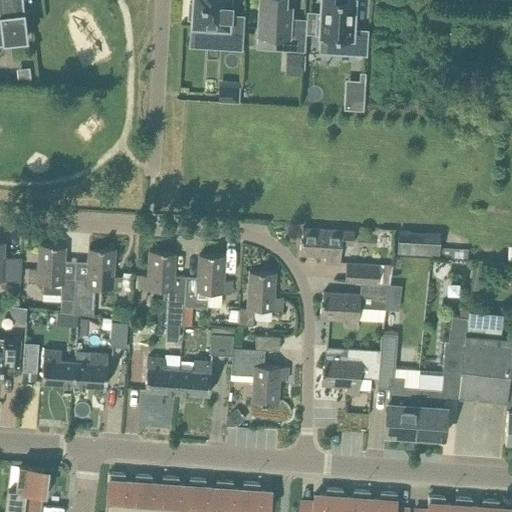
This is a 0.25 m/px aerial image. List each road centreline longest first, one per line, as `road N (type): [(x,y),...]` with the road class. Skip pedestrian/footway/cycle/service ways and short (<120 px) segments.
road 1 (residential): [(304,463),(307,291),(260,236),(0,220)]
road 2 (unclassified): [(89,448),(304,463)]
road 3 (unclassified): [(304,463),(511,479)]
road 4 (residential): [(160,0),(151,168)]
